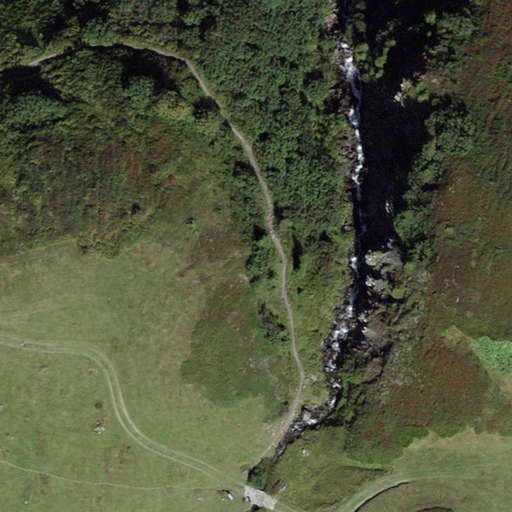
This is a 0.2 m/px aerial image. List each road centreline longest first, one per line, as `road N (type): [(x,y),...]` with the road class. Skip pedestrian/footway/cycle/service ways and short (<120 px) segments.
road 1 (track): [(244,487),(134,442),(99,360),(0,341)]
road 2 (track): [(492,474),(402,475),(354,511)]
